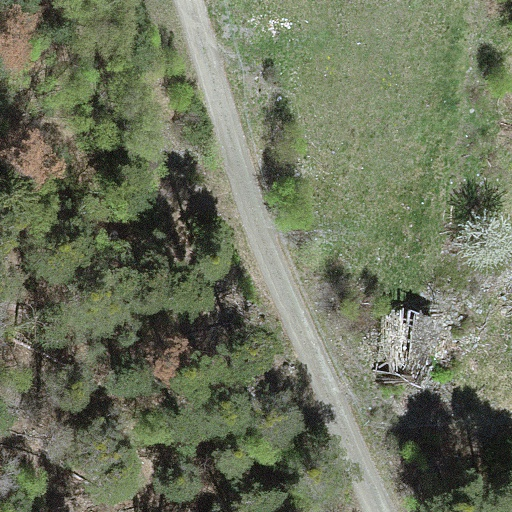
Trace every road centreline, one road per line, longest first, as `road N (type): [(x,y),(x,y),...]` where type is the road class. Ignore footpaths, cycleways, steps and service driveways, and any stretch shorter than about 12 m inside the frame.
road 1 (motorway): [(372,511),(25,0)]
road 2 (track): [(363,511),(271,221),(229,0)]
